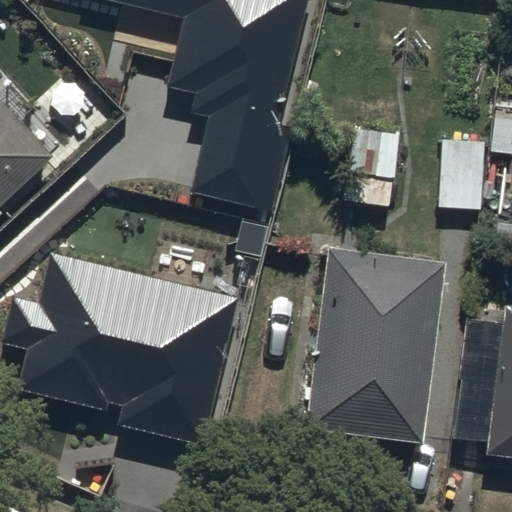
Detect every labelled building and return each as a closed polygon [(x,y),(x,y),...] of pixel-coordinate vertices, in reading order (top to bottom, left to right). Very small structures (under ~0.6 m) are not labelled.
[(302,0),(97,0),(171,17),(194,187),(257,201),(302,0)] [(391,211),(398,96),(351,93),(344,208),(391,211)] [(0,212),(51,168),(0,109),(0,212)] [(442,146),(438,211),(475,213),(479,148),(442,146)] [(441,249),(321,236),(301,410),(421,423),(441,249)] [(511,295),(492,295),(488,431),(511,431),(511,295)]
